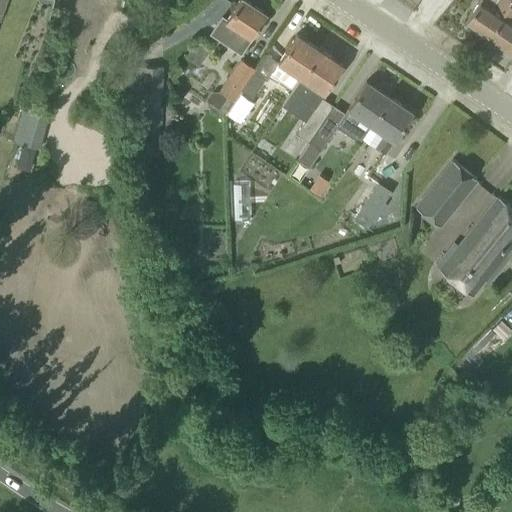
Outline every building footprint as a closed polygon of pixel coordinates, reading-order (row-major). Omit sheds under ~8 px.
[(250,38),(266,14),(246,0),(238,0),(225,21),(217,33),(227,40),(235,28),(250,38)] [(479,0),(464,23),(486,38),(511,0),(479,0)] [(511,0),(486,38),(511,55),(511,0)] [(301,78),(319,49),(296,34),(277,62),(278,63),(269,76),(278,82),(287,68),(301,78)] [(319,49),(301,78),(294,87),(308,97),(305,100),(314,106),(323,93),(324,93),(343,65),(319,49)] [(241,59),(219,91),(212,91),(207,100),(210,108),(217,112),(225,113),(225,114),(226,114),(234,101),(241,91),(254,72),(252,70),(253,68),(241,59)] [(137,66),(136,77),(129,77),(128,94),(125,94),(125,98),(135,98),(134,128),(128,128),(127,145),(160,147),(164,67),(137,66)] [(234,101),(226,114),(240,125),(256,101),(252,98),(264,79),(254,72),(241,91),(234,101)] [(359,141),(371,125),(390,96),(366,80),(347,109),(348,109),(336,126),(340,129),(342,135),(348,134),(359,141)] [(390,96),(371,125),(384,133),(374,147),(383,153),(392,140),(393,140),(413,112),(390,96)] [(39,148),(49,111),(24,104),(14,141),(39,148)] [(321,122),(309,113),(295,134),(308,142),(321,122)] [(321,122),(308,142),(296,160),(309,168),(334,131),(321,122)] [(433,185),(456,203),(477,178),(453,160),(433,185)] [(378,182),(353,219),(347,215),(337,231),(346,237),(366,228),(391,191),(378,182)] [(441,267),(440,269),(471,294),(511,243),(511,206),(498,196),(458,246),(461,249),(444,269),(441,267)] [(461,394),(441,384),(427,413),(447,422),(461,394)]
